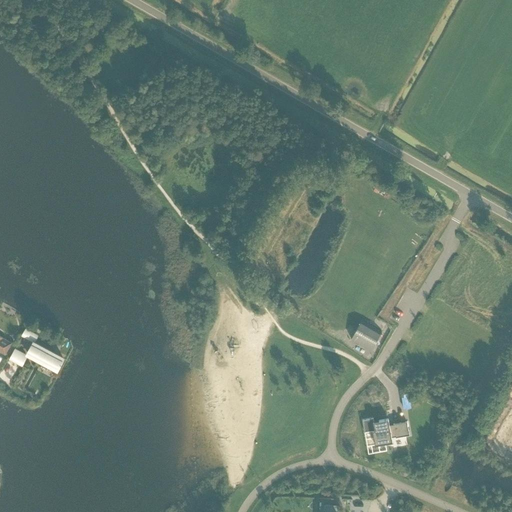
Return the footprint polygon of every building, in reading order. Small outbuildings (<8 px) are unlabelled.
[(422,241),(417,250),(421,252),(426,243),(422,241)] [(371,350),(372,348),(378,339),(382,332),(361,320),(351,339),(371,350)] [(22,336),(33,341),(36,334),(26,329),(22,336)] [(0,351),(5,354),(11,343),(3,338),(0,336),(0,351)] [(36,359),(35,360),(49,367),(51,364),(58,368),(62,361),(61,360),(63,357),(35,343),(33,346),(32,345),(29,352),(30,353),(29,355),(36,359)] [(26,354),(15,349),(10,359),(10,360),(21,364),(26,354)] [(404,411),(412,410),(410,394),(402,396),(404,411)] [(511,406),(511,404),(511,402),(502,397),(499,405),(503,407),(504,403),(511,406)] [(511,412),(502,427),(511,431),(511,412)] [(389,425),(388,419),(373,421),(373,418),(362,420),(364,432),(372,430),(375,445),(392,442),(392,438),(409,435),(407,422),(389,425)] [(511,431),(502,427),(494,442),(507,449),(510,444),(511,445),(511,431)]
